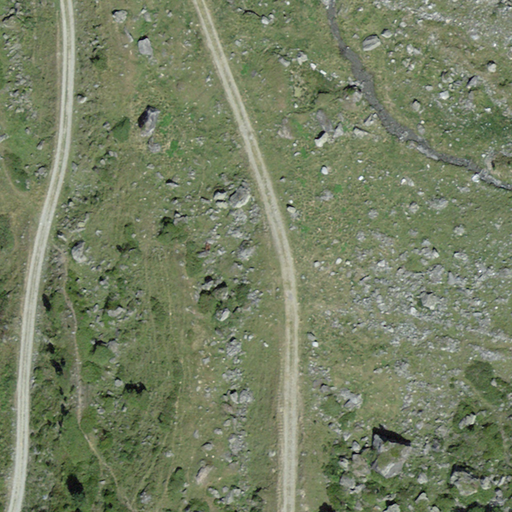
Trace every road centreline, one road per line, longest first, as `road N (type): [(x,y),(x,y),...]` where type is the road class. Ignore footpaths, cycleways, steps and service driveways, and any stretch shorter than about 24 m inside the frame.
road 1 (track): [(198,0),(252,146),(290,290),(289,511)]
road 2 (track): [(13,511),(30,296),(65,128),(65,0)]
